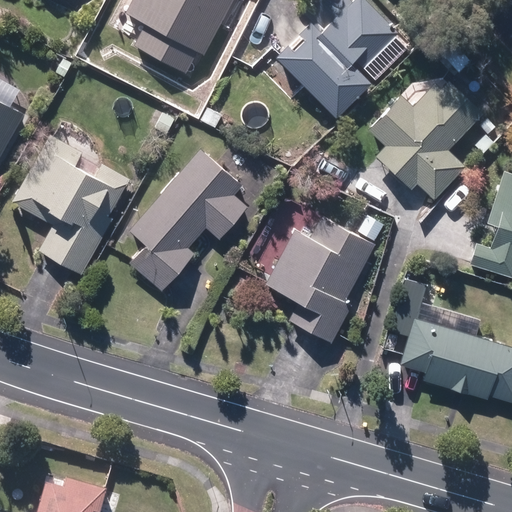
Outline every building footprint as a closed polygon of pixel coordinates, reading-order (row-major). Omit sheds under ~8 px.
[(129,0),(122,14),(142,25),(131,45),(182,74),(193,54),(199,58),(231,0),(129,0)] [(295,33),(301,39),(289,51),(283,45),(271,57),(333,119),(342,110),(369,84),(356,71),(395,32),(371,8),(363,0),(314,0),(301,14),(308,21),(295,33)] [(382,145),(372,156),(408,189),(414,183),(432,199),(463,166),(446,150),(480,113),(444,80),(437,87),(431,81),(409,105),(397,95),(365,129),(382,145)] [(0,154),(22,115),(7,106),(7,105),(0,101),(0,154)] [(50,224),(36,250),(61,263),(78,273),(130,180),(100,164),(93,175),(71,163),(78,151),(48,134),(10,202),(36,216),(50,224)] [(240,185),(199,148),(124,232),(141,247),(128,262),(161,291),(179,270),(194,254),(185,246),(203,226),(217,238),(245,206),(231,194),(240,185)] [(511,173),(497,169),(481,221),(494,225),(487,247),(473,242),(470,253),(466,265),(509,278),(511,268),(511,173)] [(309,237),(292,228),(262,284),(296,302),(286,320),(308,331),(330,343),(349,307),(343,304),(375,244),(321,215),(309,237)] [(426,284),(404,278),(385,352),(397,355),(394,366),(413,371),(422,374),(420,381),(511,404),(511,347),(474,338),(480,317),(422,302),(426,284)] [(47,474),(36,511),(95,511),(102,489),(47,474)]
